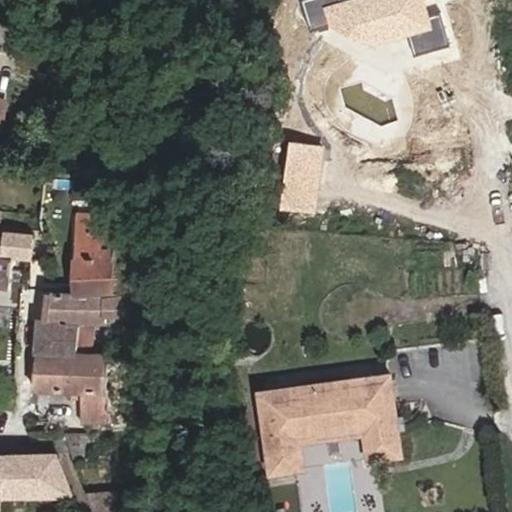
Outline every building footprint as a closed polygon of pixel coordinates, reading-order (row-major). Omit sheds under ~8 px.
[(345,0),(301,0),(311,31),(331,25),(375,45),(433,28),(425,0),(348,0),(346,1),(345,0)] [(59,69),(21,52),(14,67),(52,83),(59,69)] [(318,211),(327,146),(292,142),(284,207),(318,211)] [(65,299),(47,298),(45,327),(72,328),(110,330),(117,331),(118,301),(106,299),(110,230),(92,221),(71,222),(65,299)] [(0,263),(9,264),(21,266),(26,266),(28,240),(4,238),(2,243),(0,243),(0,263)] [(0,298),(5,299),(9,264),(0,263),(0,298)] [(37,326),(35,357),(68,359),(72,328),(45,327),(37,326)] [(68,359),(35,357),(32,399),(77,401),(75,434),(105,435),(109,362),(68,359)] [(400,449),(386,370),(258,393),(272,472),(298,467),(290,424),(309,421),(310,427),(349,420),(348,414),(367,410),(374,454),(400,449)] [(298,439),(364,428),(369,455),(374,454),(367,410),(348,414),(349,420),(310,427),(309,421),(290,424),(298,467),(303,466),(298,439)] [(62,444),(69,471),(97,472),(98,444),(62,444)] [(50,463),(4,465),(6,501),(65,501),(50,463)] [(85,511),(151,511),(154,498),(81,500),(85,511)]
